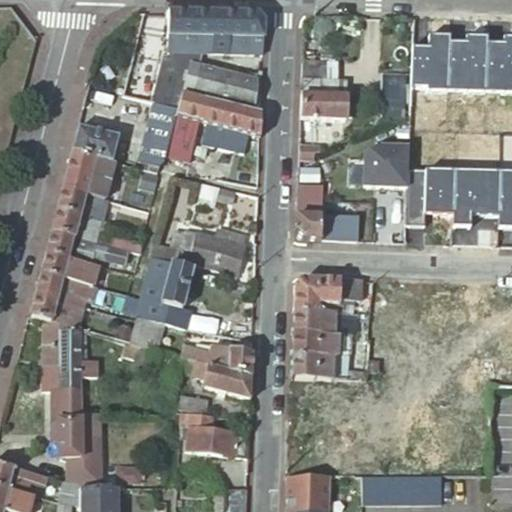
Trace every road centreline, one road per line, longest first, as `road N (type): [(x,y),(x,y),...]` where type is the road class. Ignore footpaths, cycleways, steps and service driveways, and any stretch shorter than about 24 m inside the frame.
road 1 (residential): [(77,0),(0,300)]
road 2 (residential): [(288,0),(273,265)]
road 3 (residential): [(273,265),(263,511)]
road 4 (residential): [(273,265),(511,272)]
